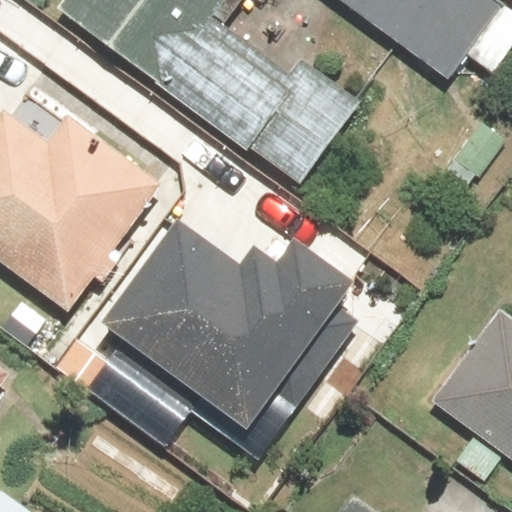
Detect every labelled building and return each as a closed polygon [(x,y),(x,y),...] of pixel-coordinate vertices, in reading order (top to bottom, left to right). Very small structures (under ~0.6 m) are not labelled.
[(68,0),(52,23),(295,200),(364,105),(298,57),(282,78),(212,27),(231,0),(68,0)] [(322,0),(445,90),(465,63),(490,82),(511,51),(511,18),(486,0),(322,0)] [(511,0),(495,0),(511,12),(511,0)] [(39,148),(0,119),(0,268),(66,317),(160,188),(62,116),(39,148)] [(234,277),(169,229),(91,335),(247,449),(354,303),(274,245),(259,265),(248,257),(234,277)] [(482,492),(503,464),(511,470),(511,321),(497,310),(425,405),(472,441),(452,469),(482,492)] [(0,414),(20,388),(0,373),(0,414)] [(0,511),(16,511),(1,501),(0,502),(0,511)]
